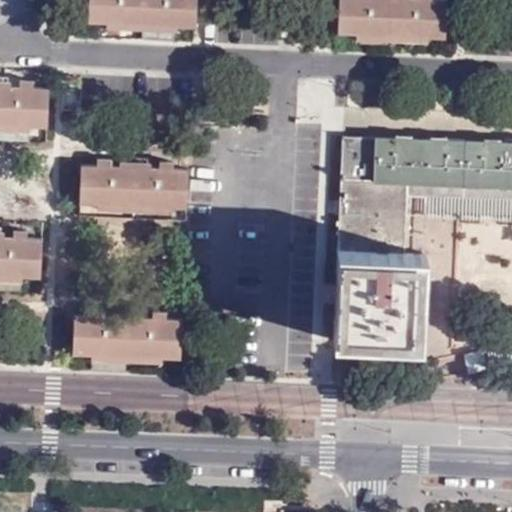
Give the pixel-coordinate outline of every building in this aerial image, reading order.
[(88,0),(88,19),(198,24),(199,0),(88,0)] [(341,0),(340,29),(447,34),(448,0),(341,0)] [(0,84),(0,117),(49,119),(50,86),(0,84)] [(241,94),(240,109),(255,110),(256,95),(241,94)] [(410,194),(411,180),(371,178),(373,135),(346,134),(340,246),(407,250),(410,194)] [(463,182),(465,139),(421,137),(373,135),(371,178),(411,180),(463,182)] [(463,182),(511,184),(511,141),(465,139),(463,182)] [(82,162),(80,199),(188,203),(190,166),(82,162)] [(511,184),(463,182),(411,180),(410,194),(511,198),(511,184)] [(0,233),(0,271),(43,273),(44,236),(0,233)] [(338,291),(335,337),(423,342),(428,251),(407,250),(340,246),(338,291)] [(181,353),(183,316),(75,311),(74,348),(181,353)]
